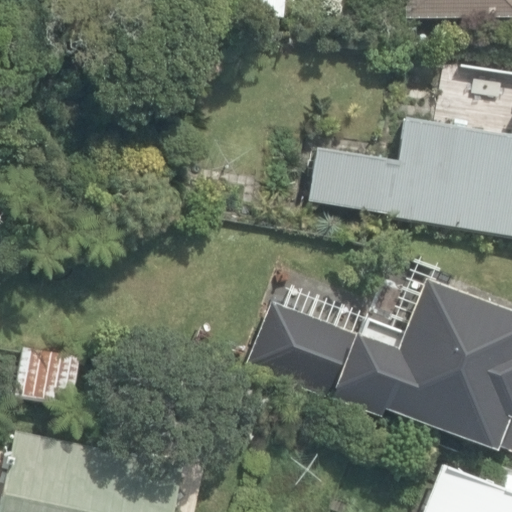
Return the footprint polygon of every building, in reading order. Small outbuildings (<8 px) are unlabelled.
[(281,18),(282,0),(248,0),(247,16),(281,18)] [(511,0),(403,0),(404,19),(511,16),(511,0)] [(302,202),(511,238),(511,105),(509,105),(505,131),(401,113),(393,161),(312,147),(302,202)] [(243,197),(248,148),(209,144),(204,193),(243,197)] [(491,442),(509,449),(511,439),(511,408),(511,407),(511,310),(418,275),(391,348),(270,303),(269,305),(246,365),(269,373),(343,401),(346,392),(489,446),(491,442)] [(11,396),(68,407),(78,357),(20,345),(11,396)] [(0,483),(0,511),(169,511),(180,464),(12,429),(0,483)] [(416,511),(511,511),(511,492),(437,463),(416,511)]
